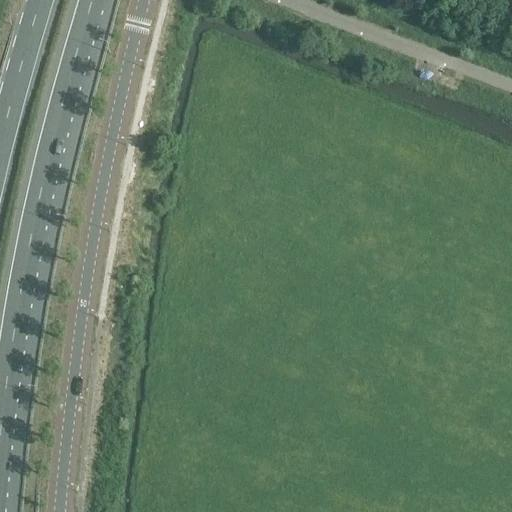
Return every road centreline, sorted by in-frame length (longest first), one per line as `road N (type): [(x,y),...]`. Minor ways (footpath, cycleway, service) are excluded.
road 1 (tertiary): [(60,511),(107,180),(151,0)]
road 2 (primary): [(0,425),(33,213),(94,0)]
road 3 (primary): [(39,0),(0,148)]
